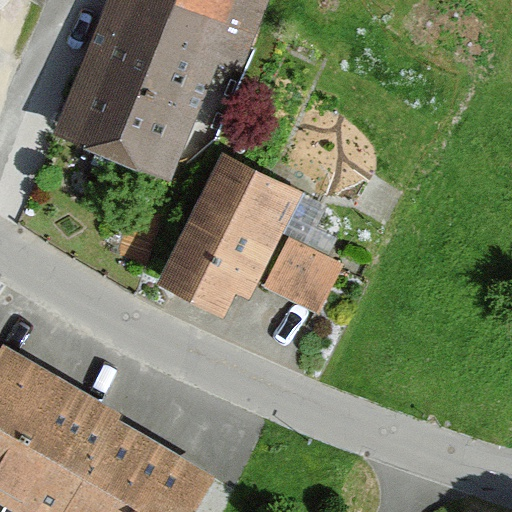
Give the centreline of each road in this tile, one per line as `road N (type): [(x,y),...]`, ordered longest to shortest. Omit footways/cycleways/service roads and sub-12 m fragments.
road 1 (residential): [(0,251),(259,383),(511,479)]
road 2 (residential): [(68,0),(0,203)]
